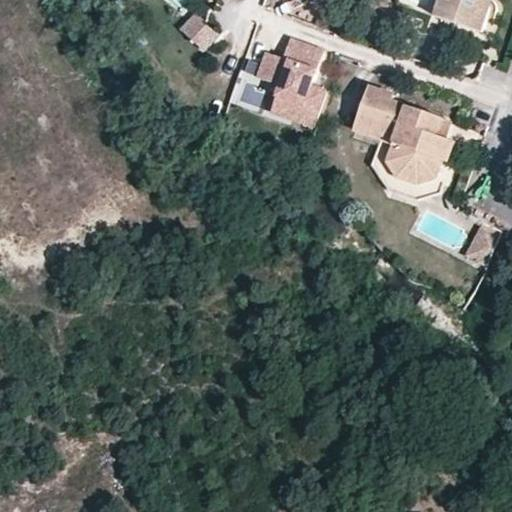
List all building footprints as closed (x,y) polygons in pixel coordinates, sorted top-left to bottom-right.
[(333,9),(329,0),(312,0),(317,15),(333,9)] [(480,29),(489,0),(441,0),(437,14),(480,29)] [(204,21),(195,13),(181,30),(190,37),(204,21)] [(217,32),(204,21),(190,37),(203,48),(217,32)] [(316,128),(330,91),(314,85),(327,50),(294,38),(287,58),(270,52),(261,77),(284,85),(280,95),(297,101),(299,107),(295,120),(316,128)] [(395,89),(367,79),(351,124),(398,140),(395,150),(381,145),(371,171),(388,196),(417,206),(440,200),(443,191),(445,187),(432,180),(439,159),(450,163),(457,142),(446,138),(435,134),(442,115),(393,97),(395,89)] [(297,101),(280,95),(274,113),(295,120),(299,107),(297,101)] [(452,119),(442,115),(435,134),(446,138),(452,119)] [(398,140),(351,124),(349,133),(381,145),(395,150),(398,140)] [(480,223),(466,257),(489,266),(503,233),(480,223)]
